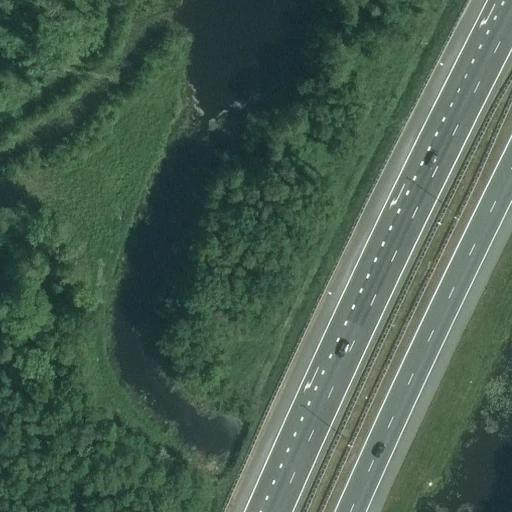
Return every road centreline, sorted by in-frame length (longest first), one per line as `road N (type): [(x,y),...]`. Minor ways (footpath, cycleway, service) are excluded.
road 1 (motorway): [(511,24),(277,511)]
road 2 (motorway): [(354,511),(511,175)]
